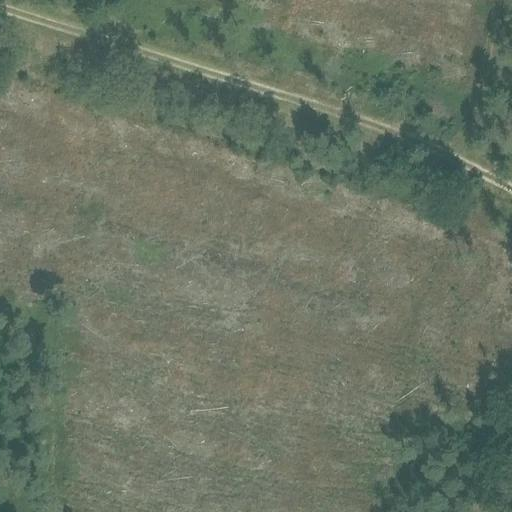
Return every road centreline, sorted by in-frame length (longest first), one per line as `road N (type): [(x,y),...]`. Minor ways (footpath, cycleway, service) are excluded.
road 1 (track): [(511,188),(361,121),(0,7)]
road 2 (track): [(503,0),(470,165)]
